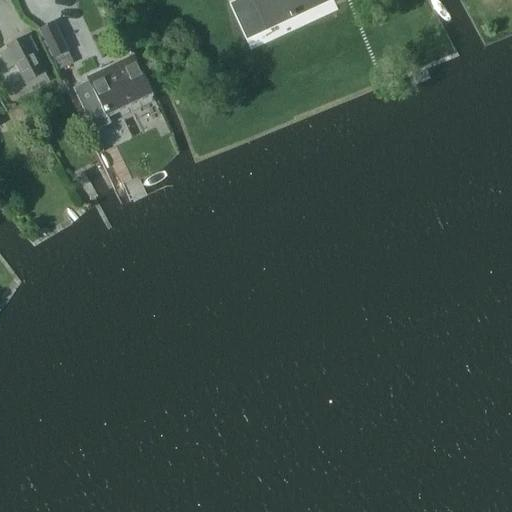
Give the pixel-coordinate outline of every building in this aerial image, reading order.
[(250,0),(258,16),(267,32),(334,1),(332,0),(250,0)] [(54,24),(39,31),(53,60),(57,71),(73,64),(68,53),(54,24)] [(1,55),(8,70),(16,66),(29,93),(48,83),(35,55),(37,54),(30,39),(26,41),(24,38),(7,46),(9,50),(1,55)] [(89,83),(73,90),(93,132),(108,125),(105,118),(152,96),(133,55),(86,77),(89,83)] [(26,107),(9,116),(21,138),(38,129),(26,107)] [(114,182),(123,178),(115,163),(107,167),(114,182)]
